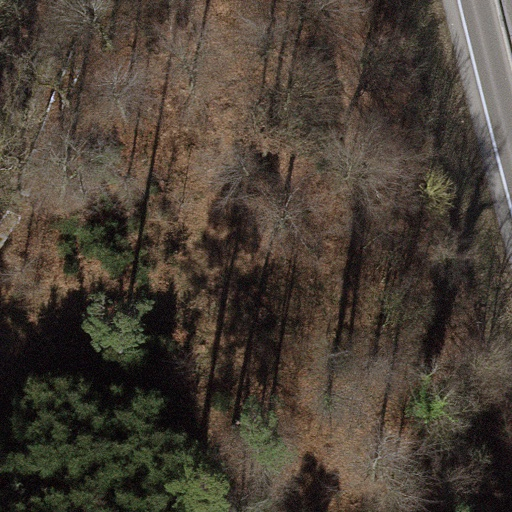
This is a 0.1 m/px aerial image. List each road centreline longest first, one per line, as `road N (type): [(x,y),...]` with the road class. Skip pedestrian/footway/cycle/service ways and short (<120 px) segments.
road 1 (track): [(68,0),(0,154)]
road 2 (trunk): [(481,0),(511,121)]
